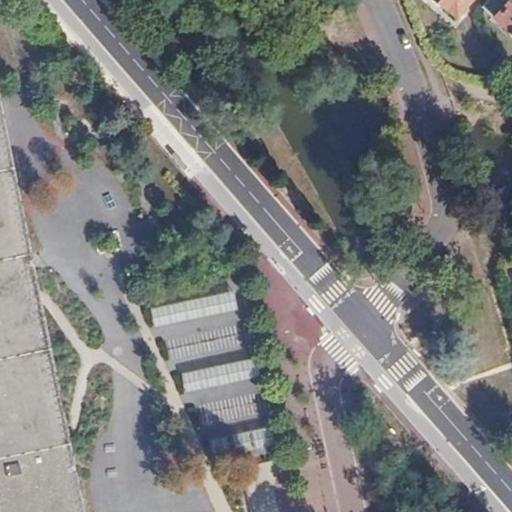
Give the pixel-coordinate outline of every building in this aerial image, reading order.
[(436,0),(455,16),(468,0),(436,0)] [(511,32),(511,0),(486,0),(481,7),(511,32)] [(81,511),(0,110),(0,511),(81,511)] [(232,293),(148,305),(153,338),(167,336),(170,355),(230,346),(225,311),(234,310),(232,293)] [(191,416),(250,406),(241,361),(183,372),(191,416)] [(270,446),(267,427),(209,438),(213,457),(270,446)]
